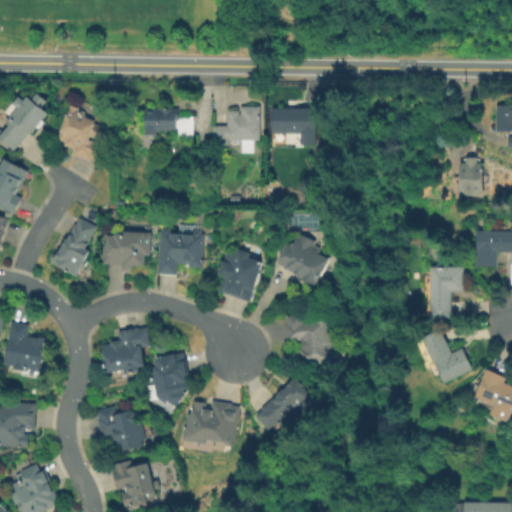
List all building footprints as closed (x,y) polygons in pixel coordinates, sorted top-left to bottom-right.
[(43,86),(53,95),(47,102),(53,107),(37,127),(35,126),(21,144),(5,131),(15,119),(11,116),(23,101),(19,97),(24,90),(30,94),(33,90),(37,94),(43,86)] [(511,99),(511,127),(495,127),(494,101),(508,101),(508,99),(511,99)] [(109,139),(102,157),(95,154),(94,156),(77,150),(79,144),(68,140),(69,137),(61,134),(74,100),(83,103),(83,105),(89,107),(88,109),(91,110),(90,112),(99,115),(98,118),(106,121),(101,136),(109,139)] [(262,104),(262,138),(230,138),(230,143),(214,143),(214,124),(228,123),(228,108),(240,108),(240,112),(242,112),(242,104),(262,104)] [(306,109),(306,111),(318,111),(319,139),(304,139),(304,132),(273,132),(273,105),(292,104),(292,109),(306,109)] [(195,114),(195,132),(177,132),(177,129),(162,129),(162,132),(158,132),(158,133),(146,133),(146,105),(181,106),(181,114),(195,114)] [(23,155),(35,167),(18,196),(24,201),(17,212),(2,202),(6,194),(0,191),(0,163),(4,165),(11,152),(23,155)] [(476,155),(476,160),(479,160),(479,193),(456,193),(456,191),(453,190),(453,178),(456,179),(456,161),(461,161),(461,155),(476,155)] [(127,208),(116,209),(116,200),(126,200),(127,208)] [(0,217),(12,220),(7,236),(5,236),(0,249),(0,217)] [(83,217),(100,227),(88,248),(92,251),(88,259),(90,260),(86,269),(82,267),(77,276),(53,263),(60,251),(61,252),(76,223),(79,224),(83,217)] [(172,227),(172,230),(193,231),(193,228),(203,228),(203,232),(206,232),(204,266),(191,265),(191,262),(178,261),(177,273),(159,272),(162,228),(163,228),(163,226),(172,227)] [(153,231),(152,254),(146,253),(145,264),(135,264),(135,267),(124,267),(124,263),(104,262),(106,232),(124,233),(124,229),(153,231)] [(511,229),(511,250),(495,250),(495,264),(473,264),(473,229),(511,229)] [(302,232),(321,242),(317,251),(329,257),(314,286),(297,277),(299,274),(275,262),(286,242),(291,245),(297,234),(300,236),(302,232)] [(249,252),(248,256),(261,260),(248,300),(216,290),(218,283),(219,284),(222,274),(217,272),(221,259),(222,259),(225,250),(235,253),(237,247),(249,252)] [(461,264),(461,288),(449,287),(448,315),(427,315),(427,263),(461,264)] [(302,312),(302,317),(327,315),(328,326),(325,326),(326,331),(329,330),(330,340),(333,340),(334,349),(340,349),(341,362),(295,366),(294,352),(298,351),(297,346),(299,346),(299,342),(285,343),(283,314),(302,312)] [(47,336),(42,370),(26,367),(25,369),(15,368),(16,364),(5,363),(12,319),(30,322),(29,334),(47,336)] [(141,365),(141,369),(127,372),(127,368),(108,371),(104,344),(113,342),(112,340),(122,338),(120,329),(149,325),(152,344),(143,346),(146,364),(141,365)] [(436,325),(448,349),(458,344),(469,365),(441,380),(417,334),(436,325)] [(185,380),(190,383),(176,405),(168,400),(166,401),(157,395),(155,384),(152,385),(150,371),(153,370),(152,366),(155,365),(154,356),(183,351),(188,373),(184,374),(185,380)] [(511,383),(511,402),(505,418),(489,411),(493,401),(474,393),(485,366),(504,374),(502,379),(511,383)] [(314,401),(293,420),(288,414),(277,424),(275,423),(269,428),(255,413),(262,408),(259,405),(293,376),(314,401)] [(0,398),(38,400),(36,428),(25,427),(24,431),(30,432),(29,446),(0,444),(0,398)] [(205,407),(211,407),(212,400),(233,403),(232,406),(240,407),(235,444),(207,440),(207,445),(191,443),(192,436),(184,435),(187,413),(191,414),(193,400),(206,402),(205,407)] [(114,404),(116,412),(133,407),(136,419),(141,418),(147,437),(141,438),(143,444),(115,452),(111,438),(113,437),(111,433),(102,435),(97,417),(99,416),(97,409),(114,404)] [(130,458),(132,464),(147,460),(152,479),(159,478),(161,486),(154,488),(155,494),(146,496),(147,499),(124,505),(120,491),(126,489),(125,485),(116,487),(110,463),(130,458)] [(37,462),(40,468),(44,466),(59,499),(57,505),(40,511),(37,511),(37,510),(33,511),(24,511),(19,502),(16,503),(11,493),(16,490),(12,482),(23,477),(19,470),(37,462)] [(511,500),(511,511),(462,511),(463,500),(511,500)] [(0,511),(0,503),(9,511),(0,511)]
